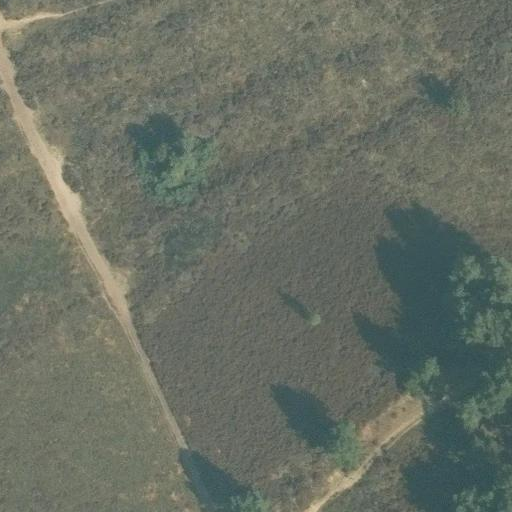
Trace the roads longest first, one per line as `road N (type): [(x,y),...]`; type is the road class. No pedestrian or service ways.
road 1 (track): [(216,511),(0,66)]
road 2 (track): [(315,511),(374,444),(511,355)]
